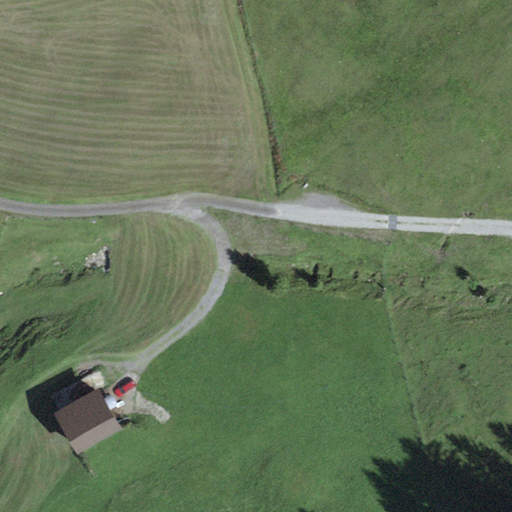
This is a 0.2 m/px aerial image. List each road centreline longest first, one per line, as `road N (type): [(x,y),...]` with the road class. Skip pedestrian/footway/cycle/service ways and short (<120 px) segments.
road 1 (track): [(117,376),(183,326),(219,280),(220,235),(180,201)]
road 2 (track): [(511,230),(391,223)]
